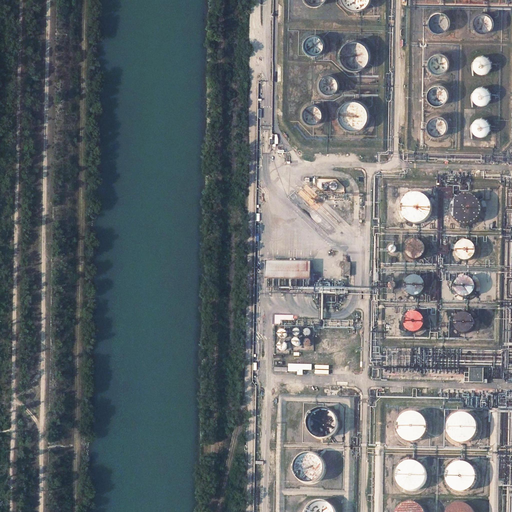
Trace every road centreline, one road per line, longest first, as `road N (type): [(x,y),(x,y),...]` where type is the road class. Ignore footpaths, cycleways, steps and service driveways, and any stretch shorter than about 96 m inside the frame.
road 1 (track): [(212,511),(221,0)]
road 2 (track): [(12,511),(20,0)]
road 3 (track): [(247,511),(255,0)]
road 4 (track): [(47,0),(40,511)]
road 5 (unclassified): [(265,164),(267,0)]
road 6 (track): [(217,511),(251,384)]
